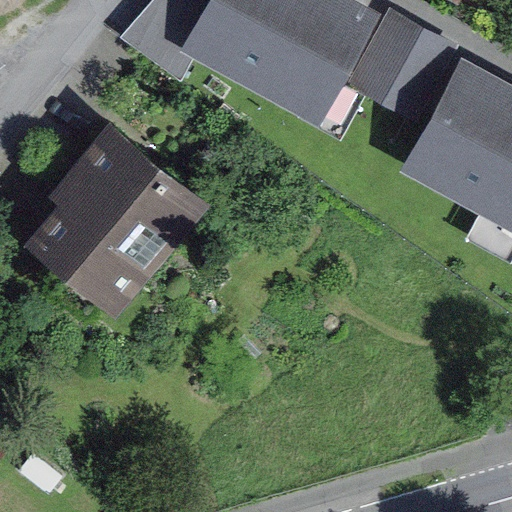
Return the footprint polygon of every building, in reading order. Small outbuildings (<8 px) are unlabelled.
[(216,39),(207,35),(225,0),(162,0),(139,28),(199,71),(216,39)] [(349,110),(369,73),(408,0),(225,0),(207,35),(216,39),(349,110)] [(408,0),(369,73),(447,115),(487,41),(411,0),(408,0)] [(0,68),(24,52),(0,18),(0,68)] [(447,115),(425,155),(511,201),(511,54),(487,41),(447,115)] [(52,227),(142,302),(239,187),(138,103),(75,178),(85,187),(52,227)]
